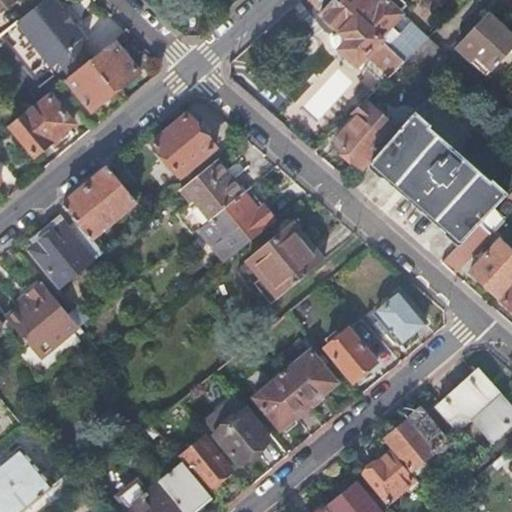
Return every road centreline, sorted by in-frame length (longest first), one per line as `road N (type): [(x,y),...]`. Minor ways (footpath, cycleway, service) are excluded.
road 1 (unclassified): [(461,327),(191,68)]
road 2 (residential): [(461,327),(247,511)]
road 3 (residential): [(0,228),(191,68)]
